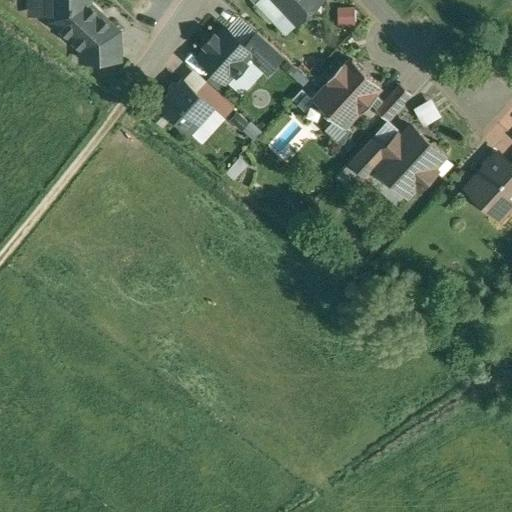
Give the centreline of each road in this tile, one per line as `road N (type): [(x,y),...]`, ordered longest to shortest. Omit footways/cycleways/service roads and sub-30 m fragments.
road 1 (track): [(0,255),(126,104)]
road 2 (residential): [(370,0),(431,66),(479,90)]
road 3 (residential): [(197,0),(126,104)]
